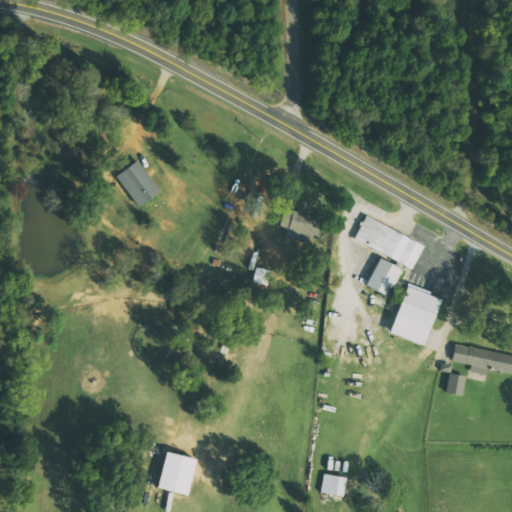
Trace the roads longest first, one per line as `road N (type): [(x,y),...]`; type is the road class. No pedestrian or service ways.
road 1 (secondary): [(511,250),(121,37),(0,1)]
road 2 (residential): [(287,125),(296,85),(296,0)]
